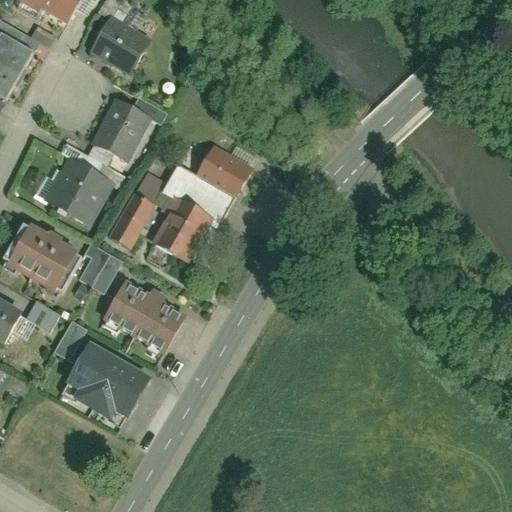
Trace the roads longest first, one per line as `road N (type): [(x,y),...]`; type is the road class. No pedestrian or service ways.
road 1 (tertiary): [(128,511),(308,209),(353,156)]
road 2 (residential): [(353,156),(511,317)]
road 3 (tertiary): [(353,156),(511,12)]
